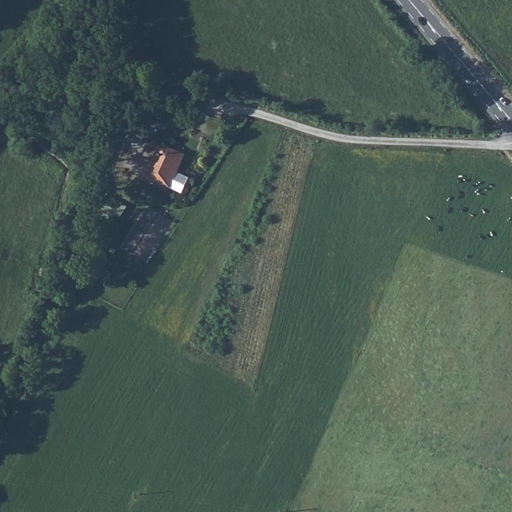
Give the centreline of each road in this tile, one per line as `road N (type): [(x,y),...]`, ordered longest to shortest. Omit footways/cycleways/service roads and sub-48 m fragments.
road 1 (track): [(289,511),(325,418),(227,369),(290,125)]
road 2 (unclassified): [(511,143),(338,139),(127,74)]
road 3 (track): [(511,475),(325,418)]
road 4 (primary): [(511,117),(411,0)]
road 5 (track): [(127,74),(41,76),(0,96)]
